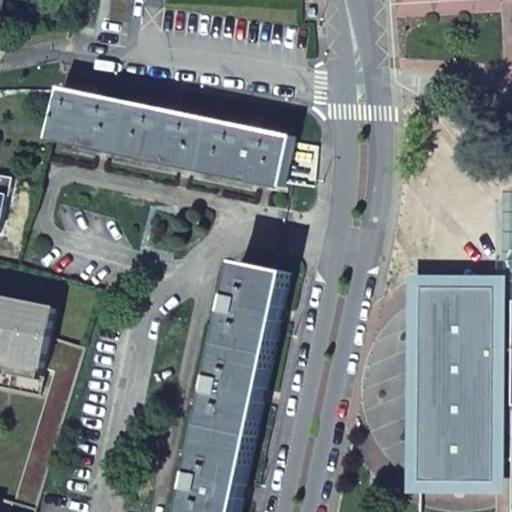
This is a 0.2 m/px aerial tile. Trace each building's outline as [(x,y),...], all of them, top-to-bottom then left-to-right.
[(298,137),(66,89),(54,140),(287,189),(298,137)] [(244,511),(295,274),(245,262),(192,511),(244,511)] [(439,291),(439,311),(487,311),(487,291),(439,291)] [(0,359),(17,363),(49,369),(55,338),(61,310),(2,297),(1,301),(0,300),(0,359)] [(426,299),(425,472),(441,478),(457,481),(472,480),(491,476),(499,473),(499,472),(503,470),(506,467),(507,462),(511,462),(511,310),(500,310),(499,299),(487,311),(439,311),(426,299)] [(40,511),(89,348),(55,338),(49,369),(61,372),(19,511),(40,511)] [(49,369),(17,363),(15,375),(46,381),(49,369)]
